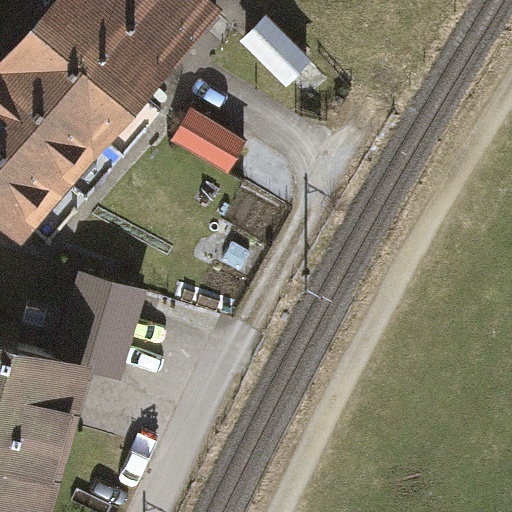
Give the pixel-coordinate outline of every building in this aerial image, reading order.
[(121,0),(43,0),(38,7),(141,97),(180,52),(121,0)] [(224,1),(222,0),(121,0),(180,52),(224,1)] [(38,7),(0,47),(0,54),(102,142),(141,97),(38,7)] [(267,11),(242,36),(288,82),(313,57),(267,11)] [(0,54),(0,128),(66,183),(102,142),(0,54)] [(248,136),(193,104),(175,133),(230,166),(248,136)] [(0,128),(0,209),(26,231),(66,183),(0,128)] [(149,284),(81,264),(59,338),(97,350),(127,358),(149,284)] [(0,511),(48,511),(97,350),(59,338),(0,320),(0,511)]
